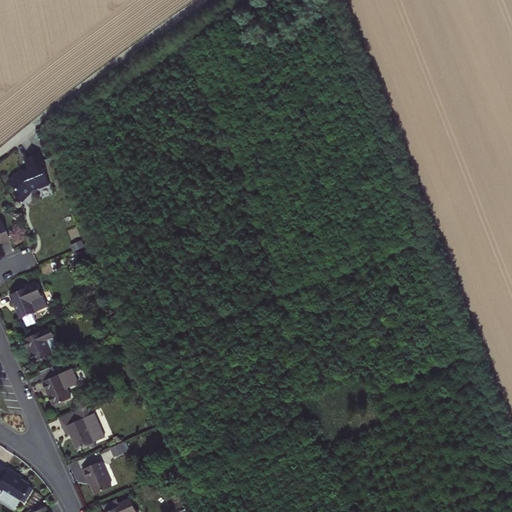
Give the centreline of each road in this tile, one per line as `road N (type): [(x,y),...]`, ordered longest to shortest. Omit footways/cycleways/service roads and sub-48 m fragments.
road 1 (track): [(201,0),(33,123)]
road 2 (residential): [(58,474),(0,342)]
